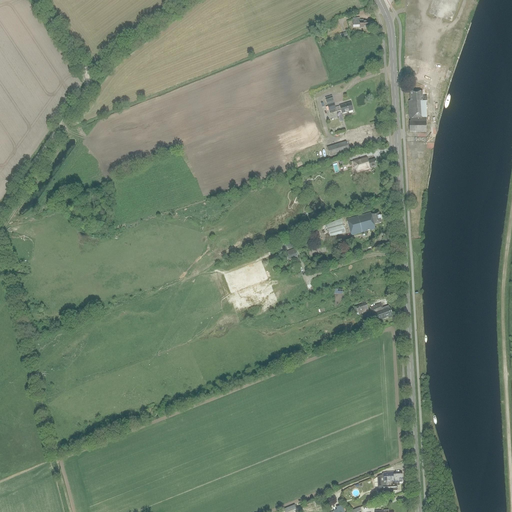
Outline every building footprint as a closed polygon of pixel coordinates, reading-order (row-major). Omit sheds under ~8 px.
[(360,18),(353,19),(353,26),(360,26),(360,28),(361,29),(363,29),(363,28),(364,28),(370,28),(370,22),(364,22),(364,20),(360,20),(360,18)] [(424,100),(427,100),(427,95),(423,95),(422,91),(410,91),(411,100),(408,100),(409,118),(410,118),(410,120),(409,120),(409,130),(426,130),(426,117),(425,100),(424,100)] [(327,106),(329,112),(329,115),(336,113),(341,111),(342,114),(353,111),(350,103),(334,108),(333,104),(331,97),(325,99),(327,106)] [(346,142),(327,148),(329,156),(348,150),(346,142)] [(341,166),(350,163),(348,156),(339,159),(341,166)] [(367,156),(354,160),(357,173),(372,169),(371,167),(377,165),(375,158),(369,160),(367,156)] [(370,213),(347,220),(351,235),(374,228),(373,224),(381,221),(378,212),(370,214),(370,213)] [(328,230),(330,237),(346,233),(342,220),(328,224),(329,229),(328,230)] [(290,240),(282,243),(283,248),(288,246),(289,248),(298,245),(297,240),(291,242),(290,240)] [(295,249),(285,252),(288,260),(298,256),(295,249)] [(365,303),(353,308),(356,314),(359,315),(369,312),(365,303)] [(389,319),(392,317),(391,315),(392,315),(389,309),(388,307),(383,308),(382,309),(380,304),(371,308),(376,322),(387,318),(387,317),(388,316),(389,319)] [(382,477),(378,477),(378,486),(379,494),(384,494),(390,494),(390,492),(393,492),(393,491),(397,491),(396,483),(402,482),(402,473),(393,474),(393,472),(386,473),(382,473),(382,477)]
